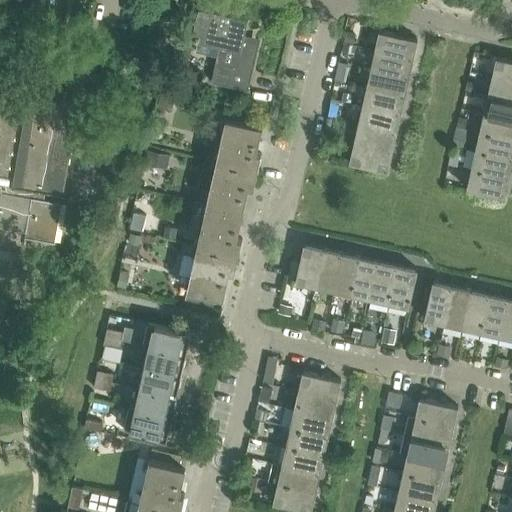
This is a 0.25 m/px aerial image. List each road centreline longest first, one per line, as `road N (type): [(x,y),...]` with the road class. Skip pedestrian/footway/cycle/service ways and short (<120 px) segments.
road 1 (residential): [(257,337),(247,303),(267,221),(289,199),(333,0)]
road 2 (residential): [(511,388),(257,337)]
road 3 (residential): [(200,511),(209,475),(229,457),(257,337)]
